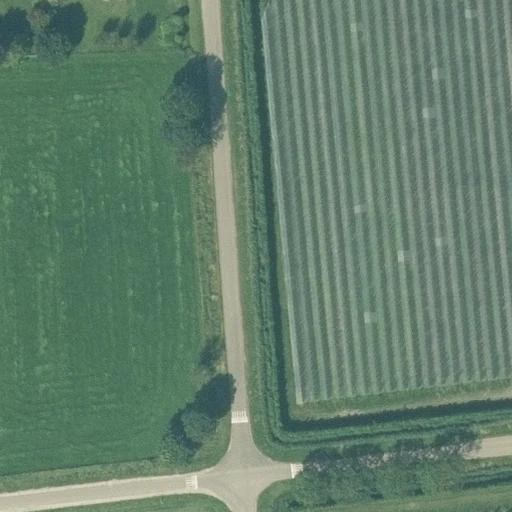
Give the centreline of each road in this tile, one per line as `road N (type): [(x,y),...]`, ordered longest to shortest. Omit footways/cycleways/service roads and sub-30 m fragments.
road 1 (unclassified): [(242,476),(210,0)]
road 2 (unclassified): [(242,476),(511,444)]
road 3 (unclassified): [(0,505),(242,476)]
